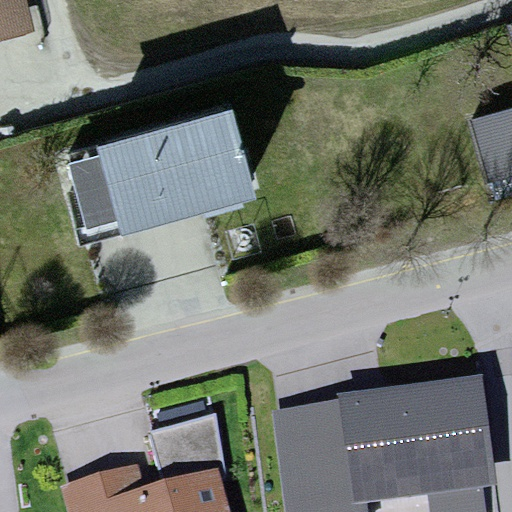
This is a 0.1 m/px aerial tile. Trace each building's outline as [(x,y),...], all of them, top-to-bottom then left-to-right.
[(13,0),(0,0),(0,9),(15,5),(13,0)] [(511,34),(462,54),(480,115),(465,121),(473,168),(511,163),(511,34)] [(226,102),(52,154),(77,235),(250,183),(226,102)] [(477,399),(275,425),(286,511),(391,511),(433,507),(434,511),(478,511),(477,502),(490,500),(477,399)] [(144,509),(136,480),(65,499),(68,511),(219,511),(214,490),(224,487),(213,425),(148,445),(164,503),(144,509)]
